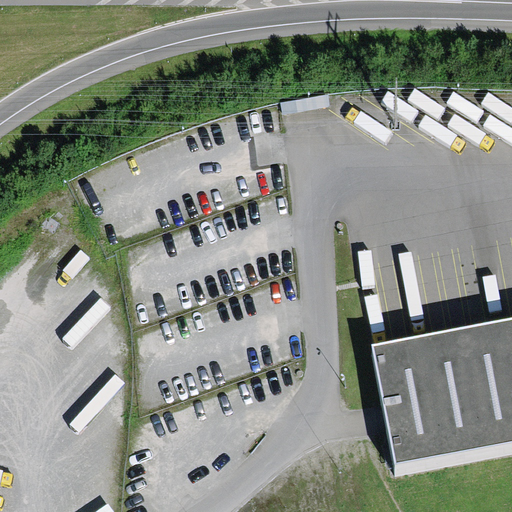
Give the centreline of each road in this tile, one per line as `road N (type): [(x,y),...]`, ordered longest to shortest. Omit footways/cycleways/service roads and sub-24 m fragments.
road 1 (motorway): [(0,113),(61,75),(172,34),(399,0)]
road 2 (unknown): [(185,511),(219,418),(312,390)]
road 3 (unknown): [(52,511),(25,322)]
road 4 (unknown): [(312,214),(151,281)]
road 5 (unknown): [(318,283),(174,346)]
